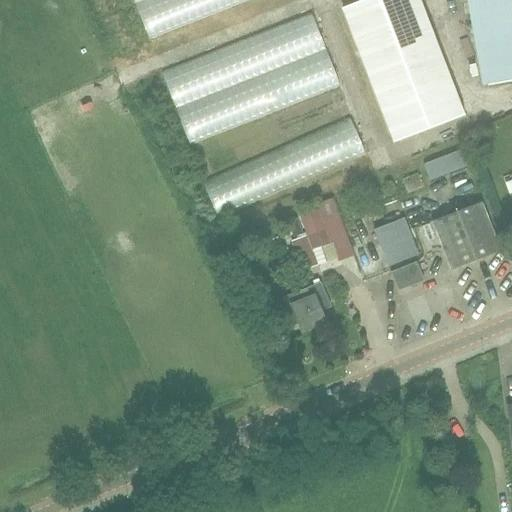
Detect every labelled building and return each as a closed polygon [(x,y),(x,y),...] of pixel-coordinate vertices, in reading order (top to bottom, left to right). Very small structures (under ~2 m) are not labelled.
[(134,0),(150,40),(252,0),(134,0)] [(420,0),(362,0),(342,8),(395,142),(465,115),(420,0)] [(511,26),(507,0),(469,0),(486,86),(511,80),(511,26)] [(162,72),(178,112),(327,54),(312,15),(162,72)] [(339,87),(327,54),(178,112),(191,145),(339,87)] [(365,155),(349,119),(203,183),(219,219),(365,155)] [(469,144),(470,158),(492,156),(490,134),(478,135),(478,144),(469,144)] [(435,178),(469,166),(462,147),(428,159),(435,178)] [(451,269),(500,251),(481,202),(432,221),(451,269)] [(407,214),(375,225),(388,263),(420,252),(407,214)] [(302,263),(314,258),(306,239),(294,244),(302,263)] [(398,291),(424,281),(416,263),(391,273),(398,291)] [(330,306),(321,282),(274,301),(285,329),(298,323),(301,332),(326,322),(321,310),(330,306)]
